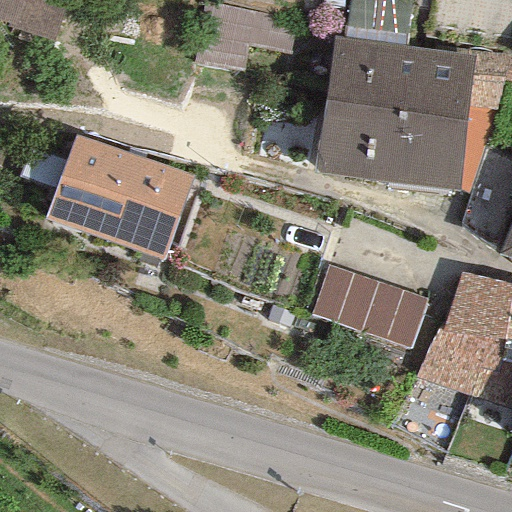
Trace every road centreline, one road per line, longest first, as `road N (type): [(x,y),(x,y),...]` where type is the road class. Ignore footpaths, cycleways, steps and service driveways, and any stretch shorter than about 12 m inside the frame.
road 1 (tertiary): [(0,367),(475,511)]
road 2 (residential): [(511,279),(342,234)]
